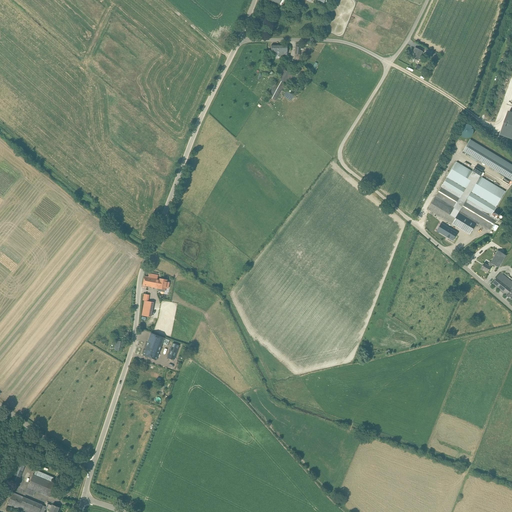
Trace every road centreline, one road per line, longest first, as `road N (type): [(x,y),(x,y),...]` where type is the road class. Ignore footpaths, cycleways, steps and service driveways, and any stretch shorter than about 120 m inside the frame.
road 1 (unclassified): [(92,466),(131,353),(151,244),(237,39)]
road 2 (track): [(511,480),(277,395),(223,290),(151,244)]
road 3 (unclassified): [(511,305),(339,158),(389,63)]
road 4 (track): [(0,125),(151,244)]
road 5 (unclassified): [(389,63),(337,40),(237,39)]
